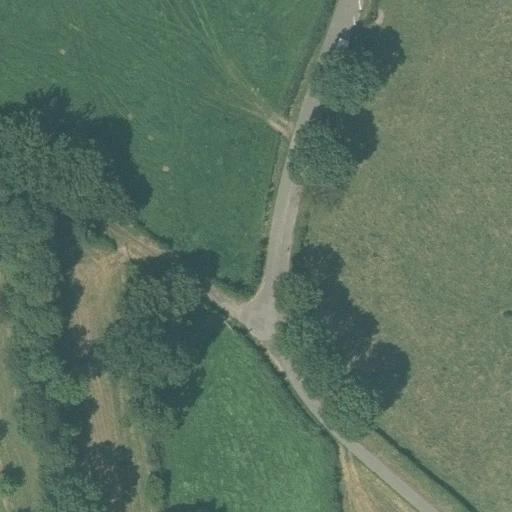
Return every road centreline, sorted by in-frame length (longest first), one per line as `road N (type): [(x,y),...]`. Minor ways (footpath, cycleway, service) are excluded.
road 1 (track): [(348,0),(293,168),(272,337)]
road 2 (track): [(0,155),(84,221),(272,337)]
road 3 (track): [(272,337),(319,414),(423,511)]
